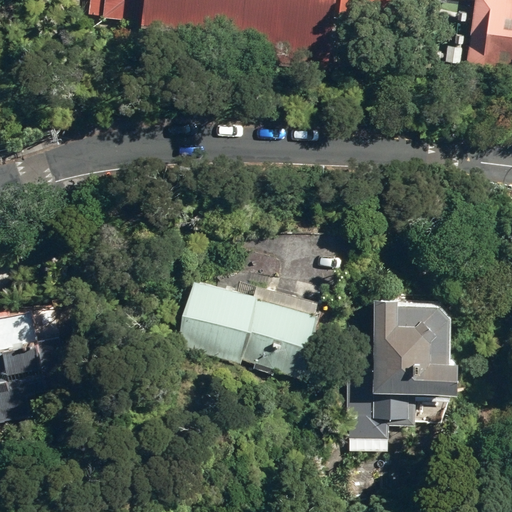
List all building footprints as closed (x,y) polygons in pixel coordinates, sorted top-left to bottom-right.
[(237,61),(320,71),(329,0),(84,0),(83,12),(141,20),(140,29),(239,41),(237,61)] [(401,29),(404,0),(336,0),(334,20),(401,29)] [(511,0),(469,0),(468,6),(421,0),(416,0),(408,65),(511,78),(511,0)] [(270,364),(300,373),(318,309),(192,273),(173,340),(235,358),(235,360),(269,370),(270,364)] [(342,437),(387,437),(388,422),(414,423),(414,394),(449,395),(449,388),(456,388),(457,355),(449,355),(449,311),(440,300),(398,299),(398,293),(374,293),(372,367),(343,367),(342,437)] [(0,419),(30,415),(26,390),(74,384),(69,350),(58,351),(56,334),(34,336),(35,341),(0,345),(0,419)]
